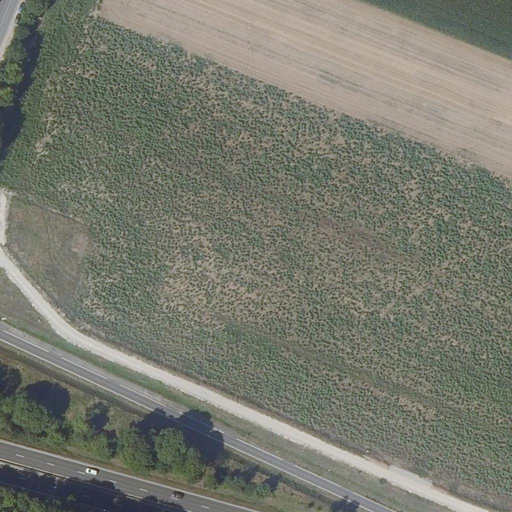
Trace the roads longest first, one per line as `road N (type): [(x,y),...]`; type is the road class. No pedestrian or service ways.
road 1 (trunk): [(386,511),(0,334)]
road 2 (trunk): [(221,511),(0,451)]
road 3 (trunk): [(0,472),(143,511)]
